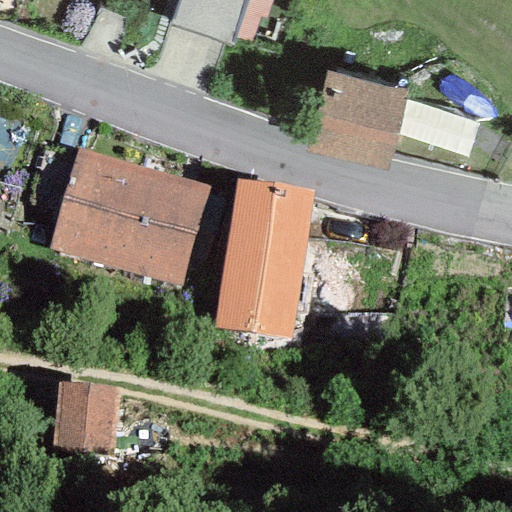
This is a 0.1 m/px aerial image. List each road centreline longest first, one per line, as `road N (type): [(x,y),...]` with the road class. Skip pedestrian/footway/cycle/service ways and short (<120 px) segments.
road 1 (residential): [(0,63),(376,178),(511,198)]
road 2 (track): [(511,464),(145,378),(0,355)]
